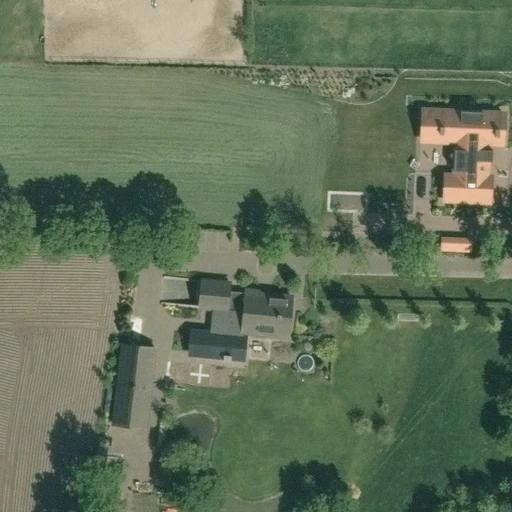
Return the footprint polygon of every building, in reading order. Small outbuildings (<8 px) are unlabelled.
[(491,177),(488,177),(488,162),(491,162),(491,150),(489,150),(489,145),(496,145),(496,136),(498,137),(499,129),(497,129),(497,113),(424,110),(423,142),(455,144),(454,176),(445,175),(444,201),(490,203),(491,177)] [(471,252),(471,241),(443,240),(442,251),(471,252)] [(169,279),(168,298),(198,299),(198,280),(169,279)] [(229,292),(230,283),(202,281),(200,309),(228,311),(228,308),(245,309),(242,332),(257,334),(257,337),(261,343),(268,343),(273,339),(274,335),(289,337),(292,298),(259,295),(259,291),(246,290),(246,294),(229,292)] [(119,393),(117,392),(113,425),(145,429),(149,396),(148,396),(149,381),(151,382),(155,349),(123,345),(119,378),(120,378),(119,393)]
